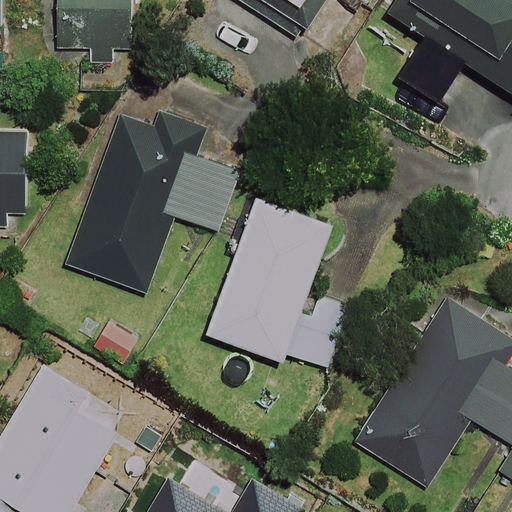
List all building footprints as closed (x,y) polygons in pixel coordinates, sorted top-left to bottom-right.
[(92,62),(114,63),(114,48),(127,48),(128,0),(62,0),(61,46),(93,47),(92,62)] [(328,0),(246,0),(305,37),(328,0)] [(511,0),(397,0),(391,11),(431,35),(405,80),(445,103),(469,62),(511,87),(511,0)] [(241,168),(118,123),(69,260),(149,289),(176,213),(219,228),(241,168)] [(0,131),(0,225),(8,226),(8,213),(30,213),(31,131),(0,131)] [(334,224),(259,198),(212,331),(328,372),(350,309),(309,295),(334,224)] [(511,357),(511,329),(452,291),(358,438),(432,485),(476,418),(511,440),(511,453),(502,469),(511,475),(511,362),(510,361),(511,357)] [(150,362),(47,306),(0,392),(0,428),(88,476),(150,362)] [(176,511),(215,451),(185,432),(134,511),(176,511)] [(377,511),(316,474),(292,511),(377,511)] [(290,510),(289,478),(249,480),(250,511),(290,510)]
